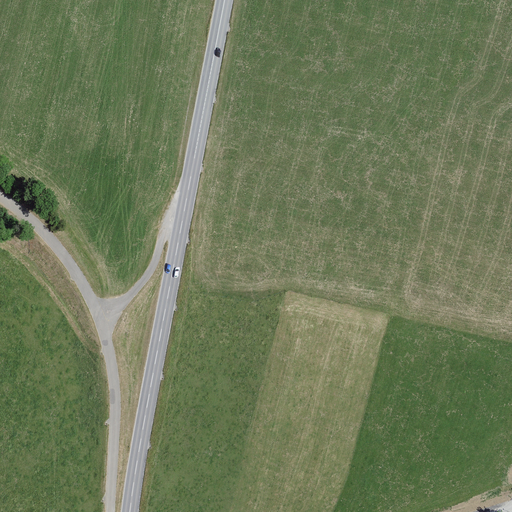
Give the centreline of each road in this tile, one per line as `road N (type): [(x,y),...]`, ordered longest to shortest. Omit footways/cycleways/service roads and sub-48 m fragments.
road 1 (primary): [(224,0),(129,511)]
road 2 (track): [(109,511),(114,395),(100,318),(52,240),(0,197)]
road 3 (track): [(100,318),(140,285),(165,231),(183,213)]
